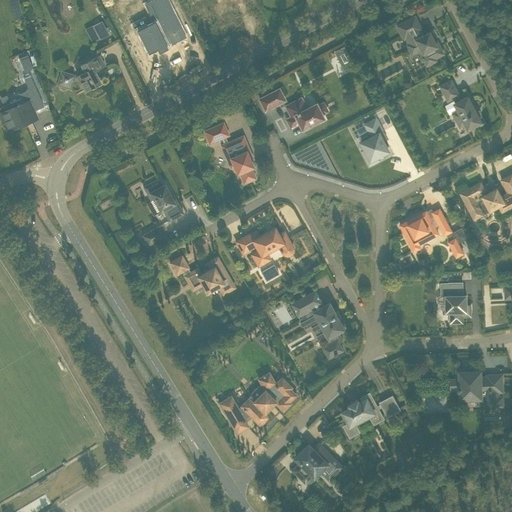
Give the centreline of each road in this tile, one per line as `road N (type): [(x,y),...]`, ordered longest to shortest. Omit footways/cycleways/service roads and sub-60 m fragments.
road 1 (tertiary): [(55,180),(75,152),(363,0)]
road 2 (tertiary): [(229,489),(87,259),(54,197),(55,180)]
road 3 (unclassified): [(229,489),(376,342)]
road 4 (unclassified): [(376,342),(290,189)]
road 5 (unclassified): [(377,204),(511,130)]
road 6 (unclassified): [(376,342),(377,204)]
road 7 (unclassified): [(376,342),(511,342)]
road 8 (unclassified): [(511,120),(451,0)]
